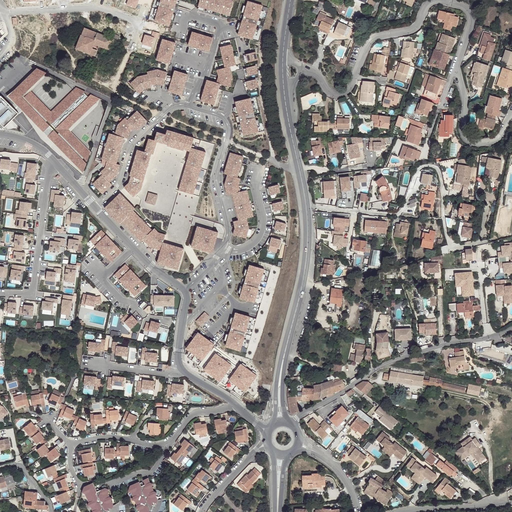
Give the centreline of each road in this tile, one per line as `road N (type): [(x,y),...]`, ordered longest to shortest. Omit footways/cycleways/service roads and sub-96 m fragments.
road 1 (residential): [(212,262),(228,230),(216,181),(227,134),(222,117),(171,106),(130,146),(116,185),(97,206)]
road 2 (residential): [(303,206),(398,214),(418,169),(432,165),(454,247),(482,238),(490,195)]
road 3 (residential): [(511,328),(391,361),(292,424)]
road 4 (residential): [(304,70),(330,93),(344,92),(369,41),(414,28),(433,0)]
road 5 (residential): [(236,406),(194,414),(160,444),(109,436),(71,445)]
road 6 (secondary): [(303,206),(303,270),(281,368)]
road 7 (residential): [(56,164),(33,285),(26,293),(0,293)]
road 8 (residential): [(455,65),(470,142),(499,137),(511,113)]
road 9 (residential): [(183,291),(97,206)]
road 10 (secondary): [(283,87),(303,206)]
